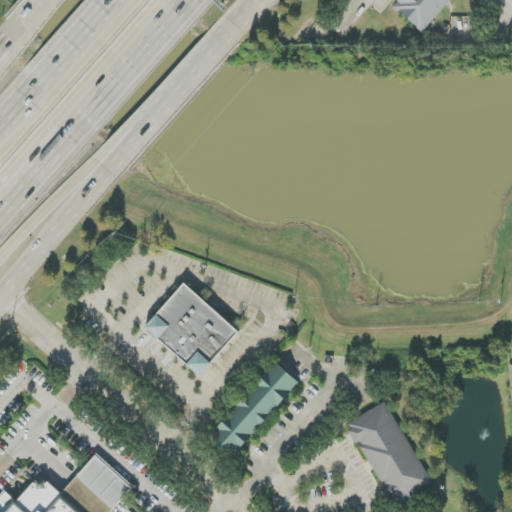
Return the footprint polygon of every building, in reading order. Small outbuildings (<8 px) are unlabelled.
[(452,0),(422,33),(394,7),(398,2),(397,1),(397,0),(452,0)] [(185,283),(144,328),(158,340),(159,338),(188,364),(187,366),(200,377),(240,332),(185,283)] [(299,383),(277,363),(211,436),(234,456),(299,383)] [(348,423),(393,506),(432,485),(388,402),(348,423)] [(111,511),(132,487),(95,456),(63,495),(41,477),(19,503),(6,492),(0,498),(0,511),(111,511)]
